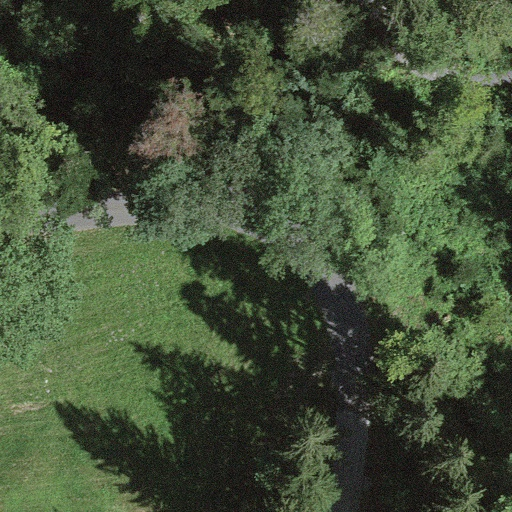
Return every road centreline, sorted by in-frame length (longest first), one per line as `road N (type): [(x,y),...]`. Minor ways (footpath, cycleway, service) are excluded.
road 1 (unclassified): [(343,511),(359,392),(357,335),(341,285),(314,248),(288,231),(209,209),(0,213)]
road 2 (track): [(245,511),(341,285)]
